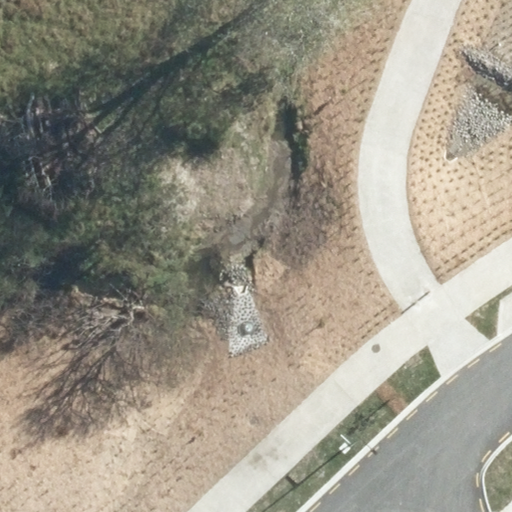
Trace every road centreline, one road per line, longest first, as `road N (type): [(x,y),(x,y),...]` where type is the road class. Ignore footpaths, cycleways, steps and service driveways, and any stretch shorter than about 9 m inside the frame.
road 1 (track): [(487,386),(401,263),(382,183),(385,114),(439,0)]
road 2 (residential): [(375,496),(487,386),(511,372)]
